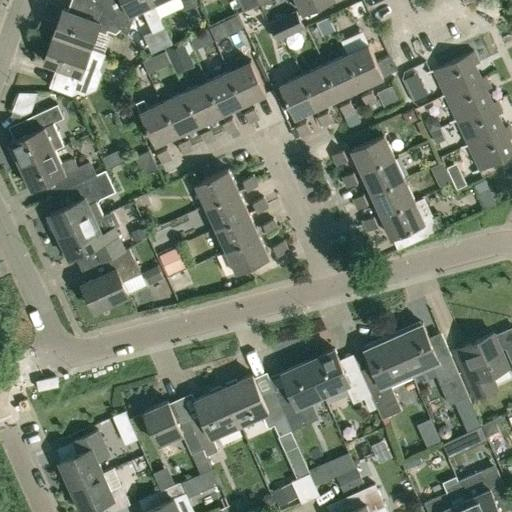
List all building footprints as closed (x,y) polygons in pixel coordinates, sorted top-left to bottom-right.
[(106,32),(108,29),(109,31),(115,32),(121,27),(119,24),(98,2),(99,1),(97,0),(77,0),(74,11),(64,7),(54,34),(91,47),(98,29),(106,32)] [(162,15),(156,2),(155,3),(153,0),(101,0),(99,1),(98,2),(119,24),(133,17),(131,13),(142,8),(150,23),(154,32),(165,27),(161,18),(163,17),(162,15)] [(186,9),(199,3),(197,0),(153,0),(155,3),(156,2),(162,15),(184,4),(186,9)] [(328,0),(298,0),(304,12),(328,0)] [(297,9),(270,23),(278,38),(305,25),(297,9)] [(207,25),(214,40),(243,26),(235,11),(207,25)] [(327,15),(315,21),(321,34),(334,28),(327,15)] [(103,52),(91,47),(54,34),(45,60),(61,66),(53,86),(71,92),(79,88),(85,91),(95,88),(100,74),(97,69),(103,52)] [(195,49),(202,45),(197,35),(190,38),(195,49)] [(182,41),(142,58),(152,81),(192,64),(182,41)] [(346,53),(362,86),(384,76),(369,43),(346,53)] [(474,50),(434,68),(434,69),(446,94),(482,77),(481,76),(475,63),(480,61),(474,50)] [(346,53),(324,63),(340,96),(362,86),(346,53)] [(251,59),(229,69),(244,101),(266,90),(251,59)] [(340,96),(324,63),(302,74),(318,106),(340,96)] [(244,101),(229,69),(207,79),(222,111),(244,101)] [(318,106),(302,74),(280,84),(295,117),(318,106)] [(419,82),(415,74),(404,79),(408,87),(419,82)] [(482,77),(446,94),(457,118),(493,102),(493,101),(487,88),(491,86),(486,74),(481,76),(482,77)] [(222,111),(207,79),(185,90),(200,121),(222,111)] [(378,92),(385,108),(400,101),(393,85),(378,92)] [(36,110),(37,91),(16,89),(14,109),(36,110)] [(200,121),(185,90),(164,100),(179,132),(200,121)] [(363,95),(368,105),(377,101),(372,90),(363,95)] [(164,100),(148,107),(143,98),(137,101),(156,142),(179,132),(164,100)] [(493,102),(457,118),(469,143),(505,127),(504,126),(498,113),(503,111),(497,99),(493,101),(493,102)] [(355,111),(350,100),(340,105),(345,116),(355,111)] [(58,103),(31,115),(37,128),(11,140),(22,163),(57,147),(65,144),(54,121),(65,116),(58,103)] [(245,110),(250,121),(260,116),(255,105),(245,110)] [(319,115),(323,126),(333,121),(328,111),(319,115)] [(232,116),(222,121),(227,131),(237,126),(232,116)] [(438,119),(430,117),(424,120),(429,131),(441,126),(438,119)] [(307,121),(297,126),(302,136),(311,131),(307,121)] [(505,127),(469,143),(481,169),(511,154),(511,142),(510,138),(511,136),(511,130),(509,124),(504,126),(505,127)] [(211,126),(207,128),(201,131),(206,141),(216,137),(211,126)] [(362,170),(395,155),(384,133),(351,148),(362,170)] [(193,147),(188,137),(179,141),(184,152),(193,147)] [(57,147),(22,163),(33,187),(59,175),(65,188),(92,175),(96,173),(90,159),(79,165),(75,157),(72,156),(63,161),(57,147)] [(173,157),(168,147),(157,151),(162,162),(173,157)] [(337,165),(348,160),(343,150),(333,155),(337,165)] [(395,155),(362,170),(372,192),(405,177),(395,155)] [(435,175),(446,170),(442,162),(431,167),(435,175)] [(207,204),(240,189),(229,167),(197,182),(207,204)] [(51,214),(48,216),(47,220),(51,229),(55,230),(58,229),(60,234),(96,217),(96,216),(104,212),(98,198),(115,190),(105,169),(96,173),(92,175),(65,188),(61,190),(68,203),(50,212),(51,214)] [(353,171),(343,176),(347,187),(358,182),(353,171)] [(254,173),(243,178),(248,189),(259,184),(254,173)] [(466,184),(461,173),(452,178),(457,189),(466,184)] [(405,177),(372,192),(382,214),(389,211),(410,201),(415,199),(405,177)] [(217,226),(250,211),(240,189),(207,204),(217,226)] [(368,203),(364,195),(363,193),(353,198),(357,208),(368,203)] [(257,208),(258,211),(269,206),(268,203),(265,196),(254,201),(255,204),(257,208)] [(389,211),(382,214),(393,237),(409,229),(414,241),(444,227),(437,214),(425,220),(415,199),(410,201),(389,211)] [(147,232),(154,247),(198,224),(191,210),(147,232)] [(250,211),(217,226),(228,248),(260,234),(250,212),(250,211)] [(374,215),(363,220),(368,231),(379,225),(374,215)] [(58,238),(57,242),(61,250),(64,252),(68,251),(70,256),(88,247),(95,262),(125,247),(115,226),(103,231),(96,217),(60,234),(61,236),(58,238)] [(280,228),(277,223),(275,218),(264,223),(269,234),(280,228)] [(270,255),(260,234),(228,248),(238,270),(270,255)] [(285,240),(274,245),(278,255),(289,250),(285,240)] [(125,247),(95,262),(93,262),(99,274),(82,282),(95,308),(130,292),(124,279),(141,271),(129,246),(125,247)] [(179,270),(170,250),(159,255),(168,274),(179,270)] [(429,337),(423,323),(394,336),(399,347),(411,372),(424,366),(429,378),(436,375),(449,404),(469,395),(441,332),(429,337)] [(509,365),(503,354),(494,332),(453,351),(475,398),(497,388),(490,374),(509,365)] [(399,347),(394,336),(366,349),(379,378),(367,383),(372,394),(383,417),(402,408),(392,385),(399,382),(397,378),(411,372),(399,347)] [(372,394),(367,383),(354,354),(341,360),(335,348),(309,360),(324,394),(350,382),(358,400),(372,394)] [(282,393),(279,387),(274,390),(292,429),(306,423),(310,422),(302,404),(324,394),(309,360),(283,372),(294,398),(291,399),(288,393),(282,393)] [(292,429),(274,390),(263,395),(253,374),(238,381),(236,378),(226,383),(227,385),(225,386),(240,423),(263,412),(269,426),(275,423),(280,435),(291,430),(292,429)] [(240,423),(225,386),(222,387),(221,385),(211,389),(212,392),(196,399),(202,412),(190,417),(203,447),(207,455),(219,449),(213,435),(240,423)] [(203,447),(190,417),(179,422),(169,400),(144,411),(159,443),(183,433),(191,452),(192,452),(203,447)] [(429,417),(416,423),(426,444),(439,438),(429,417)] [(494,420),(482,425),(487,438),(499,432),(494,420)] [(481,426),(469,431),(475,444),(487,438),(481,426)] [(75,440),(80,451),(60,460),(72,486),(104,471),(99,459),(110,454),(100,430),(75,440)] [(342,489),(362,479),(348,449),(309,468),(316,483),(335,474),(342,489)] [(123,484),(115,467),(104,471),(72,486),(83,511),(102,503),(105,511),(109,511),(131,503),(123,484)] [(482,469),(459,479),(473,511),(501,511),(495,497),(507,491),(497,468),(484,474),(482,469)] [(291,478),(299,500),(318,494),(310,471),(291,478)] [(463,491),(450,497),(447,491),(425,501),(430,511),(473,511),(459,479),(458,480),(463,491)] [(180,481),(156,491),(161,502),(142,510),(142,511),(180,511),(178,505),(189,501),(180,481)] [(344,511),(389,511),(376,482),(350,494),(356,507),(344,511)] [(291,483),(272,491),(278,505),(297,497),(291,483)]
